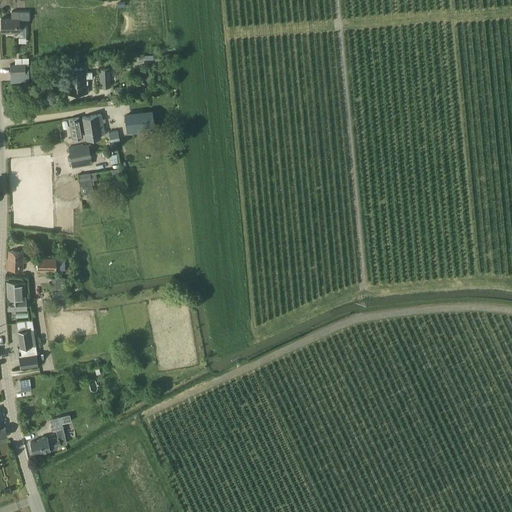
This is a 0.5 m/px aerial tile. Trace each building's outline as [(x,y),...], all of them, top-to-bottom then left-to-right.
[(11,17),(1,17),(1,31),(19,31),(18,38),(26,37),(26,26),(26,19),(29,19),(29,12),(11,12),(11,17)] [(116,57),(112,62),(118,67),(122,63),(116,57)] [(25,64),(9,65),(10,70),(10,74),(10,82),(25,82),(29,82),(29,64),(25,64)] [(65,93),(87,93),(87,77),(92,77),(92,72),(87,72),(87,67),(65,67),(65,93)] [(110,87),(109,68),(99,68),(100,87),(110,87)] [(154,129),(153,118),(151,109),(123,113),(125,122),(126,132),(154,129)] [(86,139),(100,137),(100,134),(104,134),(101,114),(82,117),(86,139)] [(82,136),(79,117),(69,119),(72,138),(82,136)] [(109,139),(119,137),(117,130),(108,132),(109,139)] [(89,152),(88,145),(83,146),(83,145),(68,147),(71,160),(71,166),(91,162),(89,152)] [(78,175),(79,181),(91,180),(90,173),(78,175)] [(5,269),(23,270),(23,251),(8,251),(8,259),(6,259),(5,269)] [(37,270),(55,270),(65,270),(65,258),(56,258),(56,257),(43,257),(43,251),(37,251),(37,257),(37,270)] [(65,277),(51,278),(52,301),(69,301),(68,290),(65,290),(65,277)] [(20,281),(7,282),(8,297),(7,297),(7,309),(26,308),(25,297),(26,297),(25,284),(25,281),(20,282),(20,281)] [(18,331),(17,331),(19,348),(20,348),(21,356),(19,356),(19,362),(20,368),(38,365),(36,354),(38,354),(37,345),(34,329),(18,331)] [(41,452),(49,450),(49,447),(66,443),(62,423),(71,421),(70,414),(50,418),(51,424),(52,430),(56,430),(57,437),(47,439),(46,436),(38,438),(38,439),(30,441),(33,452),(40,450),(41,452)]
